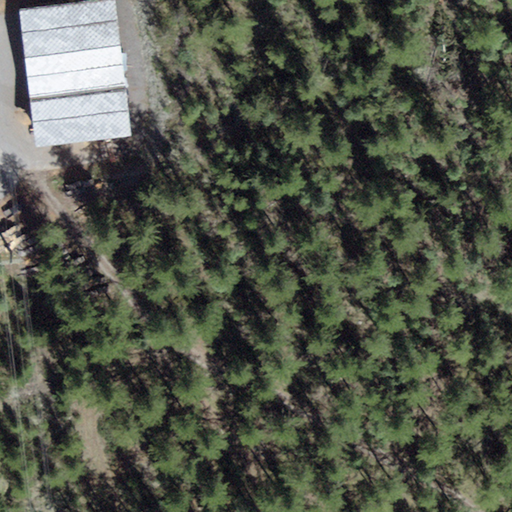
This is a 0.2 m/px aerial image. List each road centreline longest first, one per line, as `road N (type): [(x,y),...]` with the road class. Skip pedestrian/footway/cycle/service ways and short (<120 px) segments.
road 1 (track): [(286,511),(170,371),(160,328)]
road 2 (track): [(160,328),(21,161)]
